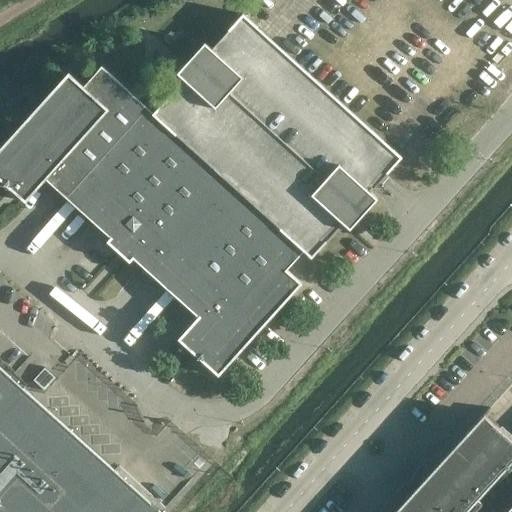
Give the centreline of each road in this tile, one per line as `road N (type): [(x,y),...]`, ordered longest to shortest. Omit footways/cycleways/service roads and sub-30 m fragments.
road 1 (unclassified): [(0,254),(182,411),(238,409),(265,390),(511,116)]
road 2 (unknown): [(381,176),(276,87),(257,82),(228,102),(224,127),(284,186)]
road 3 (unknown): [(284,186),(326,218),(381,176)]
